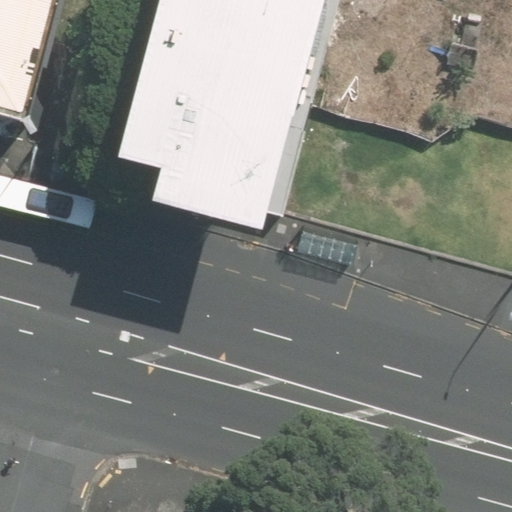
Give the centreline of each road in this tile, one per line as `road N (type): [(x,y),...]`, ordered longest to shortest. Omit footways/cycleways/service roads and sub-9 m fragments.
road 1 (primary): [(59,326),(511,450)]
road 2 (residential): [(11,511),(59,326)]
